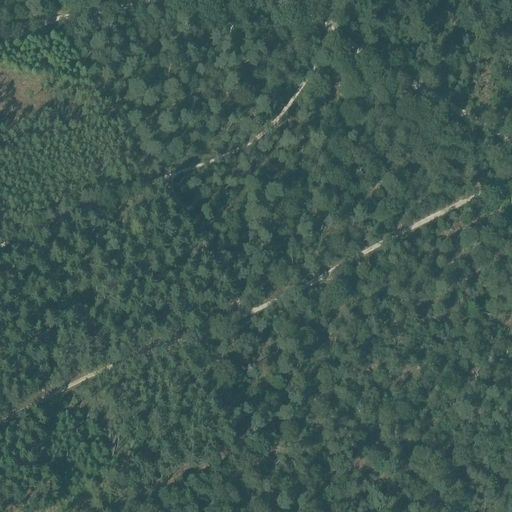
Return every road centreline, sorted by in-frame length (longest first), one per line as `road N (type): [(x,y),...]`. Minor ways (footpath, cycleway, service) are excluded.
road 1 (track): [(278,511),(183,341),(511,180)]
road 2 (track): [(269,0),(511,142)]
road 3 (track): [(161,177),(277,118),(334,0)]
road 4 (track): [(183,341),(0,428)]
road 5 (track): [(0,248),(161,177)]
road 6 (track): [(239,317),(161,177)]
road 7 (track): [(0,26),(148,0)]
